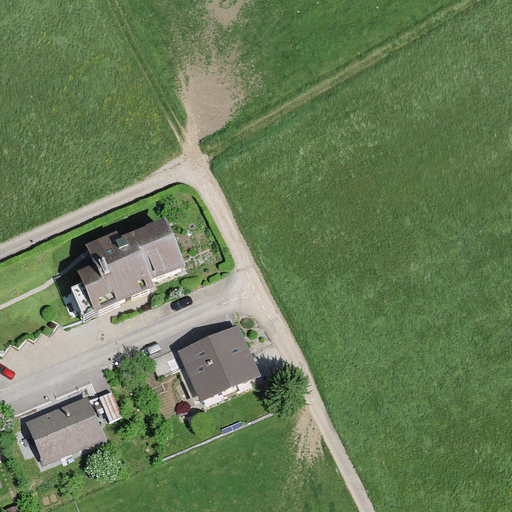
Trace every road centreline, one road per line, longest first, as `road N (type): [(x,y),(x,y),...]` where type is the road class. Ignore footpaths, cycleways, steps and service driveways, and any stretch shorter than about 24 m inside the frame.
road 1 (track): [(193,166),(478,0)]
road 2 (residential): [(253,291),(0,394)]
road 3 (residential): [(368,511),(253,291)]
road 4 (residential): [(0,250),(193,166)]
road 5 (track): [(193,166),(113,0)]
road 6 (residential): [(253,291),(193,166)]
